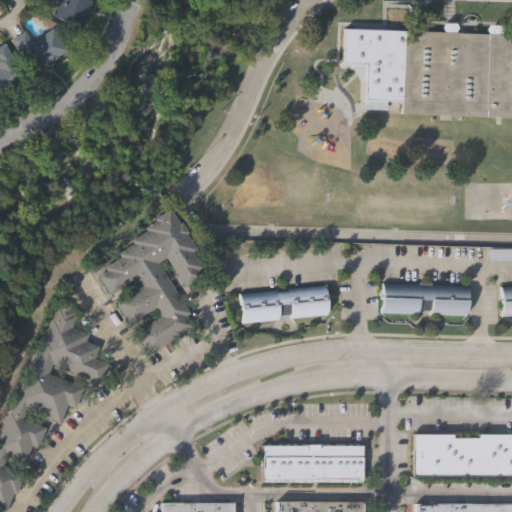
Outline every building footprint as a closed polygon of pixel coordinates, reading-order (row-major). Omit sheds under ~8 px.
[(55,1),(52,0),(88,0),(81,26),(51,16),(55,1)] [(457,27),(453,31),(493,32),(490,27),(493,23),(506,23),(509,28),(505,32),(511,32),(511,114),(400,110),(403,28),(441,30),(440,25),(443,21),(453,21),(457,27)] [(66,48),(37,71),(20,50),(49,27),(66,48)] [(0,79),(0,43),(21,71),(4,85),(0,79)] [(186,314),(192,323),(147,352),(134,331),(159,315),(153,305),(128,322),(114,299),(140,282),(135,275),(109,292),(97,274),(106,268),(103,264),(119,253),(118,250),(133,240),(131,237),(145,228),(143,225),(154,218),(153,216),(169,205),(178,219),(179,219),(187,231),(186,231),(195,246),(191,249),(201,264),(197,266),(199,275),(185,285),(165,255),(157,260),(190,311),(186,314)] [(468,281),(468,313),(431,313),(431,307),(419,308),(419,311),(382,311),(382,280),(468,281)] [(511,282),(511,314),(502,315),(501,283),(511,282)] [(324,283),(326,307),(289,311),(288,309),(277,309),(277,312),(241,315),(239,290),(324,283)] [(72,311),(71,313),(75,315),(70,327),(86,333),(83,341),(98,347),(93,358),(106,363),(98,382),(51,363),(47,372),(82,387),(74,407),(66,404),(59,422),(25,408),(22,417),(45,427),(37,448),(30,445),(22,462),(5,455),(1,464),(24,474),(15,495),(12,494),(5,511),(0,508),(0,427),(38,334),(43,336),(55,306),(58,307),(59,302),(68,306),(66,309),(72,311)] [(511,472),(490,472),(413,472),(413,431),(451,431),(451,436),(477,436),(477,432),(511,432),(511,472)] [(260,479),(260,443),(309,443),(309,446),(316,446),(316,442),(363,442),(363,479),(260,479)] [(274,511),(274,503),(359,503),(359,511),(274,511)]
